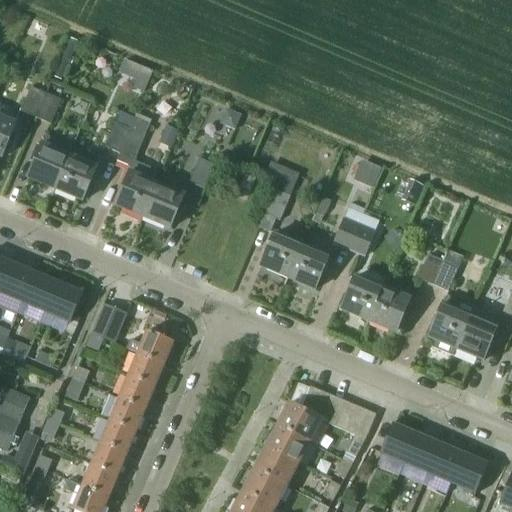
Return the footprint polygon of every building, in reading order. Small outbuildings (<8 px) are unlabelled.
[(77,42),(70,39),(54,78),(61,81),(68,64),(71,65),(73,59),(71,58),(77,42)] [(142,69),(137,80),(133,89),(143,93),(147,84),(151,73),(142,69)] [(36,119),(46,96),(32,90),(22,113),(28,116),(36,119)] [(51,126),(61,102),(46,96),(36,119),(43,123),(51,126)] [(120,155),(133,123),(121,118),(118,126),(115,125),(105,149),(120,155)] [(0,159),(2,160),(16,126),(0,119),(0,159)] [(140,178),(144,168),(134,163),(149,127),(134,120),(133,123),(120,155),(117,162),(132,169),(115,207),(142,219),(156,185),(140,178)] [(164,132),(159,145),(171,149),(176,137),(164,132)] [(55,191),(69,158),(42,147),(28,180),(55,191)] [(82,202),(100,161),(73,149),(69,158),(55,191),(82,202)] [(203,191),(213,166),(199,160),(189,185),(203,191)] [(366,164),(358,183),(373,190),(381,170),(366,164)] [(279,222),(289,198),(287,197),(291,187),(278,181),(258,228),(270,234),(276,221),(279,222)] [(170,230),(184,197),(156,185),(142,219),(170,230)] [(322,198),(317,210),(324,213),(329,201),(322,198)] [(348,252),(362,218),(348,212),(334,246),(348,252)] [(363,258),(377,224),(362,218),(348,252),(363,258)] [(287,280),(301,246),(275,235),(261,269),(287,280)] [(314,291),(329,258),(301,246),(287,280),(314,291)] [(448,293),(462,260),(447,253),(443,263),(433,287),(448,293)] [(433,287),(443,263),(428,256),(418,280),(433,287)] [(0,290),(11,265),(0,260),(0,290)] [(11,265),(0,290),(0,294),(22,304),(34,275),(15,267),(12,265),(11,265)] [(34,275),(22,304),(45,314),(58,284),(38,276),(35,275),(34,275)] [(368,323),(382,289),(355,278),(341,312),(368,323)] [(58,284),(45,314),(69,324),(68,324),(69,325),(82,294),(82,293),(81,294),(61,286),(58,284)] [(396,334),(410,301),(382,289),(368,323),(396,334)] [(511,320),(511,292),(502,316),(511,320)] [(442,305),(428,339),(455,350),(473,308),(446,297),(442,305)] [(104,306),(91,337),(102,342),(113,346),(126,315),(104,306)] [(473,308),(455,350),(482,362),(497,328),(496,328),(500,319),(473,308)] [(163,367),(173,344),(146,333),(137,356),(163,367)] [(98,354),(102,342),(91,337),(86,349),(98,354)] [(27,360),(30,351),(7,341),(1,358),(17,365),(20,357),(27,360)] [(50,370),(54,361),(38,354),(35,363),(50,370)] [(154,389),(163,367),(137,356),(127,378),(154,389)] [(84,386),(89,374),(78,370),(73,382),(84,386)] [(145,411),(154,389),(127,378),(118,400),(145,411)] [(79,398),(84,386),(73,382),(68,394),(79,398)] [(0,451),(6,454),(28,402),(0,389),(0,451)] [(312,418),(322,394),(311,389),(301,412),(312,418)] [(322,424),(333,398),(322,394),(312,418),(321,422),(320,423),(322,424)] [(333,428),(343,403),(333,398),(322,424),(333,428)] [(136,433),(145,411),(118,400),(109,422),(136,433)] [(344,433),(354,407),(343,403),(333,428),(344,433)] [(309,444),(320,423),(321,422),(312,418),(301,412),(289,406),(277,428),(309,444)] [(354,437),(365,412),(354,407),(344,433),(354,437)] [(58,427),(63,415),(52,410),(47,422),(58,427)] [(365,442),(376,416),(365,412),(354,437),(355,438),(365,442)] [(53,439),(58,427),(47,422),(42,434),(53,439)] [(127,455),(136,433),(109,422),(100,444),(127,455)] [(392,424),(379,455),(380,456),(380,455),(404,465),(416,435),(397,427),(394,426),(393,425),(392,424)] [(297,466),(309,444),(277,428),(266,449),(297,466)] [(0,470),(22,480),(39,440),(25,434),(14,461),(4,457),(0,465),(0,470)] [(416,435),(404,465),(427,475),(439,445),(420,437),(417,436),(416,435)] [(356,460),(365,442),(355,438),(346,455),(356,460)] [(117,478),(127,455),(100,444),(91,466),(117,478)] [(439,445),(427,475),(450,484),(463,455),(443,447),(440,445),(439,445)] [(286,488),(297,466),(266,449),(254,471),(286,488)] [(463,455),(450,484),(474,494),(473,495),(474,496),(488,464),(487,464),(486,465),(466,457),(463,455)] [(48,475),(53,463),(41,458),(36,470),(48,475)] [(344,481),(352,467),(342,462),(334,476),(344,481)] [(108,500),(117,478),(91,466),(81,489),(108,500)] [(43,487),(48,475),(36,470),(31,482),(43,487)] [(275,510),(286,488),(254,471),(243,493),(275,510)] [(511,510),(511,478),(501,506),(511,510)] [(74,511),(103,511),(108,500),(81,489),(67,482),(64,490),(78,496),(72,511),(74,511)] [(332,503),(340,488),(331,483),(323,498),(332,503)] [(273,511),(275,510),(243,493),(232,511),(273,511)] [(348,501),(343,511),(355,511),(358,505),(348,501)]
